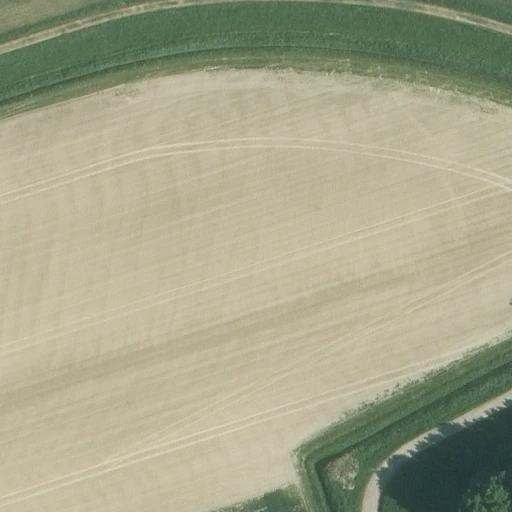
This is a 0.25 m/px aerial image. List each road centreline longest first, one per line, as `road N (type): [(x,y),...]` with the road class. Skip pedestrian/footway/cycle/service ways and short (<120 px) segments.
road 1 (track): [(511,38),(412,3),(143,8),(0,54)]
road 2 (track): [(371,511),(395,461),(511,400)]
